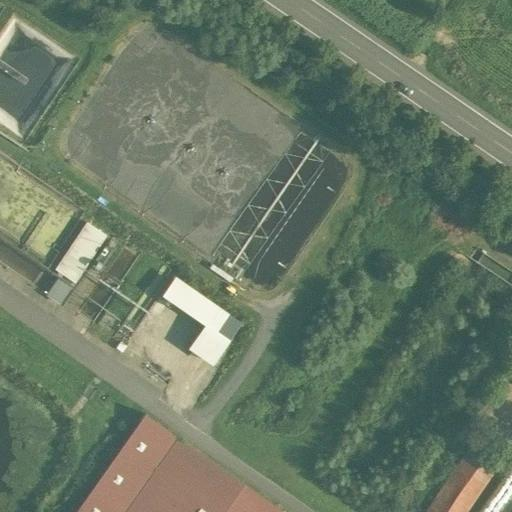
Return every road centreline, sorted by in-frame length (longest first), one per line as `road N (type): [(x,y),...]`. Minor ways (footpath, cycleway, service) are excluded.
road 1 (unknown): [(0,296),(308,511)]
road 2 (secondary): [(289,0),(511,151)]
